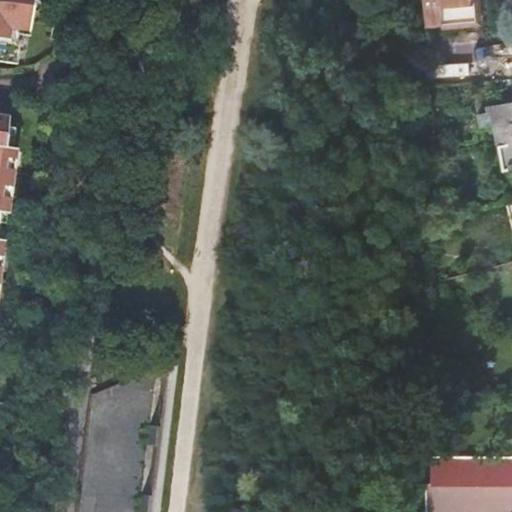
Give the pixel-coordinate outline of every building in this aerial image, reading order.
[(0,0),(0,60),(17,63),(17,60),(19,52),(20,41),(18,41),(19,35),(28,37),(29,37),(31,22),(33,13),(34,0),(0,0)] [(425,0),(428,26),(478,21),(476,2),(475,0),(425,0)] [(20,41),(19,52),(26,53),(28,37),(19,35),(18,41),(20,41)] [(511,143),(511,103),(487,108),(481,109),(482,114),(474,116),(476,130),(491,127),(494,147),(495,147),(511,143)] [(0,276),(3,254),(2,254),(0,253),(0,214),(2,200),(9,201),(10,201),(17,149),(13,149),(6,148),(8,128),(10,118),(0,116),(0,276)] [(15,128),(8,128),(6,148),(13,149),(15,128)] [(511,143),(495,147),(500,172),(511,169),(511,143)] [(0,223),(6,224),(9,201),(2,200),(0,214),(0,223)] [(511,511),(511,457),(433,458),(433,485),(428,485),(427,511),(511,511)]
